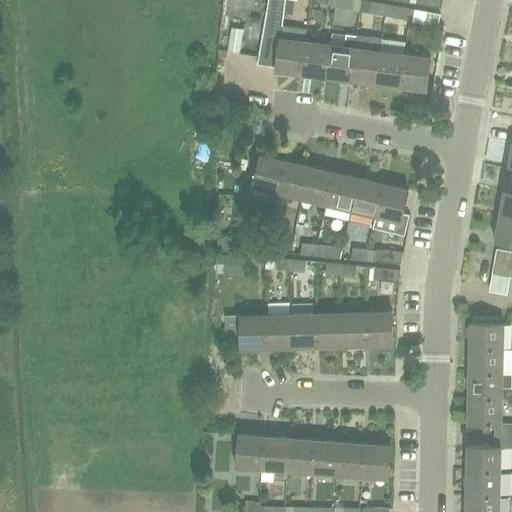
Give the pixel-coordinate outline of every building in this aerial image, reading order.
[(266,0),(258,65),(277,68),(276,72),(302,75),(306,40),(283,37),(287,0),(266,0)] [(337,0),(336,5),(336,8),(361,12),(362,0),(337,0)] [(372,1),(366,0),(362,0),(361,12),(386,16),(388,4),(372,1)] [(402,6),(388,4),(386,16),(400,19),(402,6)] [(439,26),(441,14),(415,9),(413,22),(439,26)] [(240,30),(237,56),(250,57),(253,31),(240,30)] [(302,75),(327,78),(331,43),(306,40),(302,75)] [(327,78),(352,81),(357,46),(331,43),(327,78)] [(382,50),(357,46),(352,81),(377,85),(382,50)] [(377,85),(402,88),(407,53),(382,50),(377,85)] [(433,56),(407,53),(402,88),(428,91),(433,56)] [(280,193),(288,159),(263,153),(255,187),(280,193)] [(312,165),(288,159),(280,193),(304,199),(312,165)] [(337,171),(312,165),(304,199),(328,205),(337,171)] [(361,177),(337,171),(328,205),(353,211),(361,177)] [(385,183),(361,177),(353,211),(377,217),(385,183)] [(410,189),(385,183),(377,217),(402,223),(410,189)] [(511,194),(506,194),(502,218),(511,219),(511,194)] [(511,245),(511,219),(502,218),(497,243),(511,245)] [(246,251),(258,253),(258,251),(267,252),(269,240),(269,239),(266,238),(267,241),(259,240),(259,238),(244,237),(242,250),(246,251)] [(269,240),(267,252),(281,252),(282,240),(269,239),(269,240)] [(318,256),(319,244),(315,243),(315,241),(302,240),(301,254),(318,256)] [(332,245),(319,244),(318,256),(331,257),(332,245)] [(352,259),(367,260),(368,261),(368,249),(352,247),(352,259)] [(401,263),(402,251),(377,248),(376,261),(401,263)] [(246,251),(245,256),(244,266),(257,267),(258,253),(246,251)] [(495,274),(504,276),(509,253),(499,251),(495,274)] [(293,258),(290,258),(276,256),(275,270),(292,271),(293,258)] [(307,260),(293,258),(292,271),(305,272),(307,260)] [(344,263),(341,263),(327,261),(326,274),(342,276),(344,263)] [(357,265),(344,263),(342,276),(356,278),(357,265)] [(399,281),(400,269),(374,267),(374,279),(399,281)] [(370,346),(395,345),(394,310),(369,311),(370,346)] [(369,311),(343,312),(344,347),(370,346),(369,311)] [(319,347),(318,312),(293,313),(294,348),(319,347)] [(343,312),(318,312),(319,347),(344,347),(343,312)] [(294,348),(293,313),(268,314),(269,349),(294,348)] [(268,314),(242,314),(230,315),(231,331),(243,330),(243,350),(269,349),(268,314)] [(470,324),(470,349),(504,350),(504,324),(470,324)] [(470,349),(469,373),(503,374),(504,350),(470,349)] [(469,373),(469,398),(502,399),(503,387),(511,388),(511,374),(503,374),(469,373)] [(469,398),(468,423),(495,424),(502,424),(502,423),(502,399),(469,398)] [(239,434),(236,468),(262,470),(265,436),(239,434)] [(265,436),(262,470),(263,470),(273,471),(287,472),(290,437),(265,436)] [(290,437),(287,472),(312,473),(315,439),(290,437)] [(315,439),(312,473),(338,475),(340,441),(315,439)] [(340,441),(338,475),(363,477),(365,443),(340,441)] [(365,443),(363,477),(388,479),(389,466),(391,445),(365,443)] [(467,446),(467,472),(501,472),(501,448),(501,447),(494,447),(467,446)] [(467,472),(466,496),(500,497),(501,472),(467,472)] [(466,496),(465,511),(499,511),(500,497),(466,496)] [(247,506),(246,511),(259,511),(259,507),(259,502),(247,502),(247,506)]
